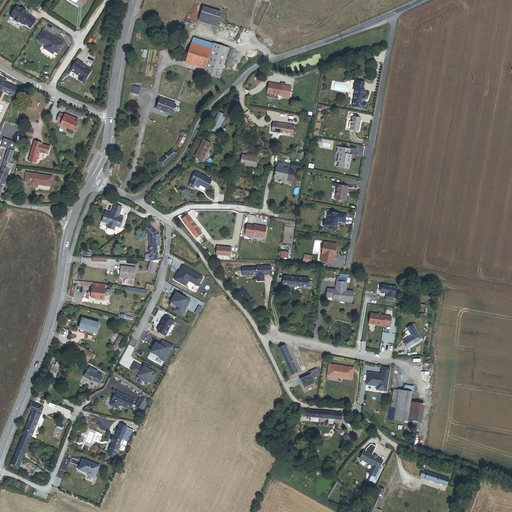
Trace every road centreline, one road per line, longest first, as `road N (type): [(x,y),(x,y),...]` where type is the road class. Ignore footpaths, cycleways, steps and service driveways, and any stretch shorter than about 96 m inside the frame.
road 1 (residential): [(165,221),(247,316),(295,402),(350,412),(396,444),(511,479)]
road 2 (residential): [(134,200),(174,168),(206,113),(244,73),(328,41)]
road 3 (tertiary): [(0,447),(46,334),(69,226)]
road 4 (unknown): [(185,66),(160,69),(125,195)]
road 5 (residential): [(126,363),(163,267),(165,221)]
road 6 (residential): [(0,471),(48,485),(80,405)]
road 7 (residential): [(0,65),(111,116)]
